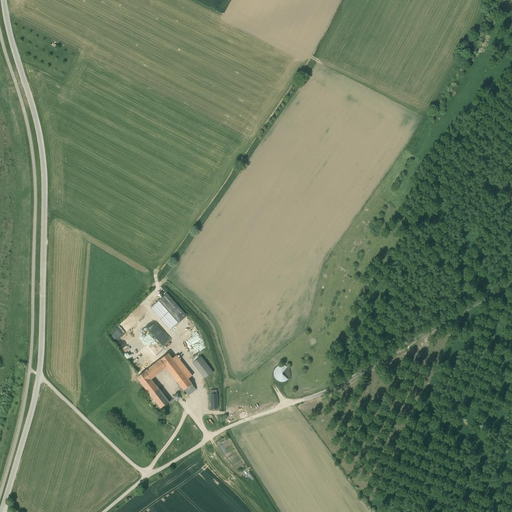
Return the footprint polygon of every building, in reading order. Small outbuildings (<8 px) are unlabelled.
[(170,331),(187,316),(167,293),(150,308),(170,331)] [(170,403),(171,403),(172,403),(176,400),(177,402),(180,399),(181,398),(180,397),(184,394),(185,393),(185,391),(185,390),(188,396),(196,390),(192,385),(192,384),(188,379),(192,376),(177,355),(173,359),(168,353),(160,360),(160,359),(145,371),(145,372),(137,378),(160,409),(168,403),(170,403)] [(214,372),(202,354),(193,360),(205,378),(214,372)] [(275,379),(277,380),(278,381),(281,382),(282,382),(285,382),(286,381),(288,380),(289,379),(290,377),(290,374),(290,373),(290,371),(289,370),(289,369),(288,367),(286,366),(285,366),(284,365),(282,365),(281,365),(279,366),(278,366),(276,367),(275,368),(275,370),(274,371),(273,373),(273,374),(274,376),(274,377),(275,379)] [(210,409),(218,409),(217,394),(217,393),(216,390),(210,390),(210,394),(210,409)]
